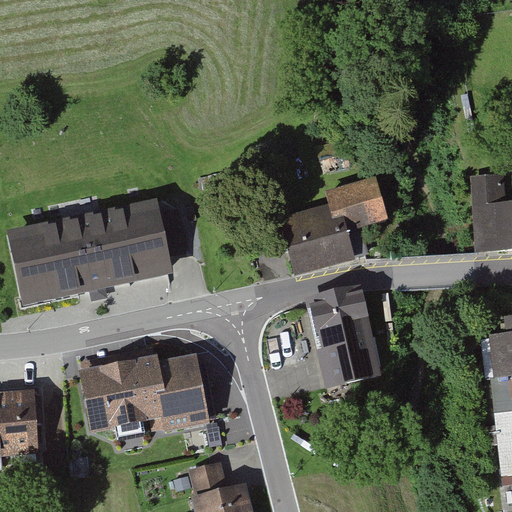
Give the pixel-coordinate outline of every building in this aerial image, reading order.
[(507,183),(476,184),(479,255),(511,254),(511,213),(508,213),(507,183)] [(153,208),(13,238),(26,302),(169,272),(162,237),(178,233),(174,213),(155,217),(153,208)] [(349,221),(292,236),(304,280),(361,265),(349,221)] [(370,299),(316,311),(334,395),(388,384),(370,299)] [(507,481),(511,480),(511,344),(505,345),(508,385),(499,385),(507,481)] [(154,366),(84,379),(94,430),(168,416),(170,427),(204,421),(194,366),(155,374),(154,366)] [(40,398),(0,401),(0,464),(44,462),(40,398)] [(226,470),(195,476),(202,511),(262,511),(259,493),(231,498),(226,470)]
